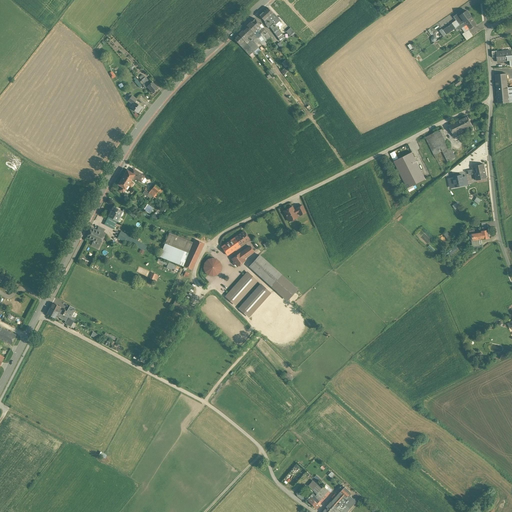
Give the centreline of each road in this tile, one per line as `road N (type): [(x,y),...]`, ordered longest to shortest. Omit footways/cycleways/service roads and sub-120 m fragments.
road 1 (tertiary): [(265,0),(138,129),(0,386)]
road 2 (unclassified): [(491,96),(301,190),(209,248)]
road 3 (unclassified): [(511,266),(488,150),(491,96)]
road 4 (unknown): [(146,371),(219,274),(220,252)]
